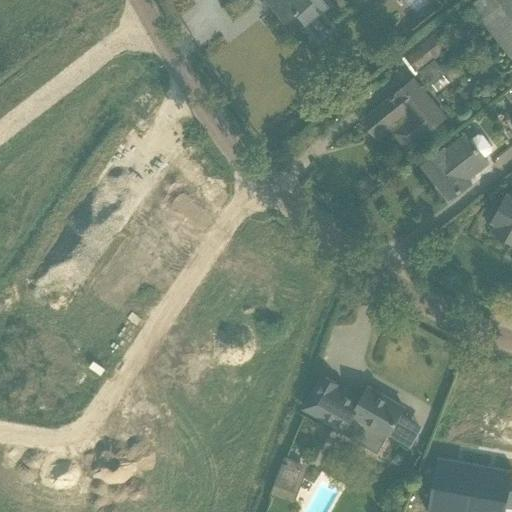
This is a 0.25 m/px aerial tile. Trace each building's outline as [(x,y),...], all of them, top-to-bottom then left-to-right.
[(261,0),(274,0),(278,5),(275,7),(286,21),(296,13),(305,24),(327,7),(321,0),(310,0),(309,1),(307,0),(261,0)] [(511,0),(475,0),(472,3),(511,53),(511,0)] [(456,40),(444,26),(407,54),(419,69),(456,40)] [(433,59),(420,70),(431,84),(445,73),(433,59)] [(365,120),(364,119),(363,119),(376,136),(389,126),(406,148),(444,116),(442,117),(413,81),(415,80),(414,79),(395,95),(394,94),(390,97),(391,99),(377,110),(376,109),(375,109),(376,111),(365,120)] [(159,120),(131,160),(141,167),(168,127),(159,120)] [(446,151),(443,148),(422,165),(449,198),(470,182),(467,178),(487,163),(484,158),(491,152),(492,147),(482,135),(478,135),(470,141),(466,135),(446,151)] [(494,223),(490,230),(509,241),(511,242),(511,193),(510,197),(509,196),(505,194),(491,221),(494,223)] [(323,375),(304,408),(333,425),(338,417),(348,423),(344,431),(342,433),(377,453),(386,438),(388,434),(400,413),(403,408),(367,387),(361,397),(357,406),(334,393),(339,385),(323,375)] [(284,457),(274,484),(292,491),(303,464),(284,457)] [(423,474),(421,483),(470,491),(470,492),(475,463),(437,457),(434,476),(433,476),(423,474)] [(511,469),(475,463),(470,492),(511,498),(511,490),(509,490),(511,475),(511,469)] [(421,483),(420,491),(430,494),(431,493),(427,511),(466,511),(470,492),(470,491),(421,483)] [(511,498),(470,492),(466,511),(505,511),(506,507),(511,507),(511,498)]
